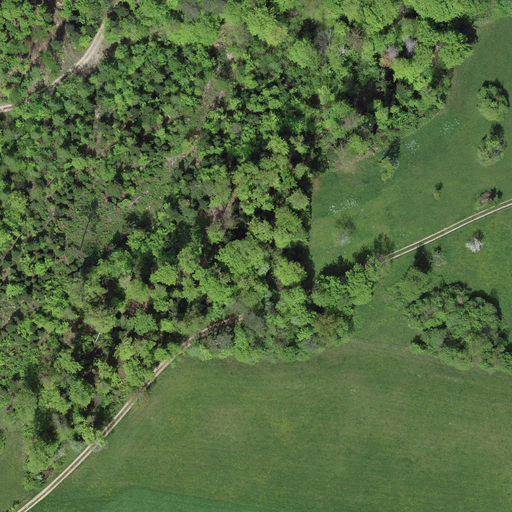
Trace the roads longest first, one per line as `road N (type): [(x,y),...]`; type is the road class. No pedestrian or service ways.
road 1 (track): [(23,511),(176,349),(511,202)]
road 2 (track): [(0,110),(35,98),(79,67),(122,0)]
